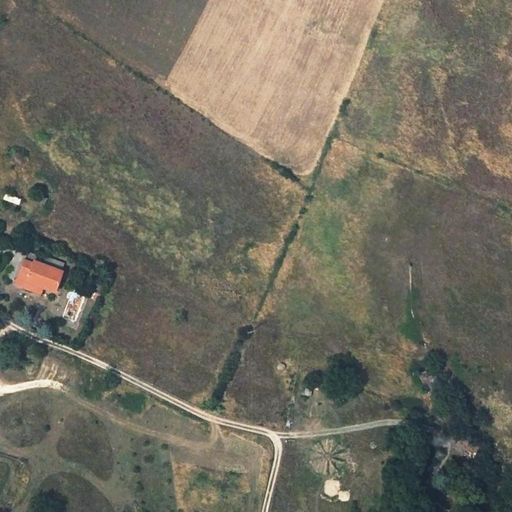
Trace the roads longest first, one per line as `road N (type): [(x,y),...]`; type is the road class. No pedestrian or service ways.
road 1 (unclassified): [(0,316),(199,414),(270,434)]
road 2 (unclassified): [(270,434),(398,425),(444,433),(433,487),(447,511)]
